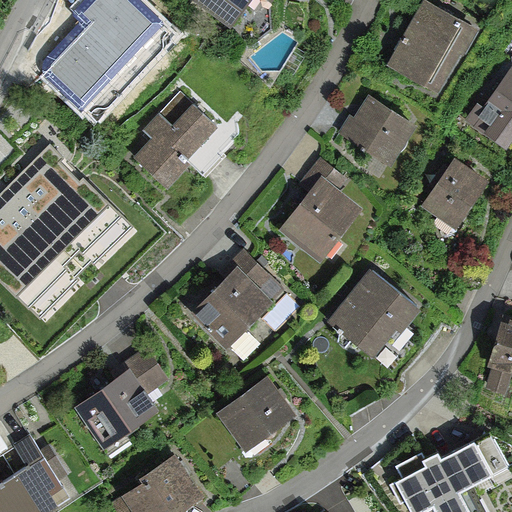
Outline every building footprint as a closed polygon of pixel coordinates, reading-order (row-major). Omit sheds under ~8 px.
[(98,0),(45,57),(68,77),(120,21),(149,47),(173,21),(150,0),(98,0)] [(190,0),(230,26),(246,0),(267,0),(269,1),(269,0),(190,0)] [(439,95),(479,24),(437,0),(414,0),(380,62),(439,95)] [(511,68),(488,107),(511,121),(511,68)] [(224,129),(181,88),(125,147),(169,188),(224,129)] [(382,166),(410,119),(361,90),(333,137),(382,166)] [(0,166),(21,190),(0,208),(0,237),(19,258),(60,221),(55,216),(80,194),(40,150),(48,143),(31,124),(23,131),(22,130),(0,150),(0,166)] [(458,157),(423,208),(463,235),(498,184),(458,157)] [(318,254),(355,206),(314,174),(277,223),(318,254)] [(183,307),(224,347),(284,285),(243,246),(183,307)] [(417,299),(365,262),(325,318),(378,355),(417,299)] [(511,317),(495,315),(486,365),(511,370),(511,317)] [(67,395),(98,444),(171,397),(139,348),(67,395)] [(212,407),(243,450),(292,415),(260,372),(212,407)] [(2,457),(37,511),(49,511),(71,498),(32,438),(2,457)] [(476,486),(454,443),(393,474),(412,511),(422,511),(434,506),(437,511),(474,511),(465,492),(476,486)] [(111,491),(124,511),(174,511),(198,497),(169,453),(111,491)] [(37,511),(2,457),(0,458),(0,511),(37,511)] [(368,511),(357,490),(314,511),(368,511)]
